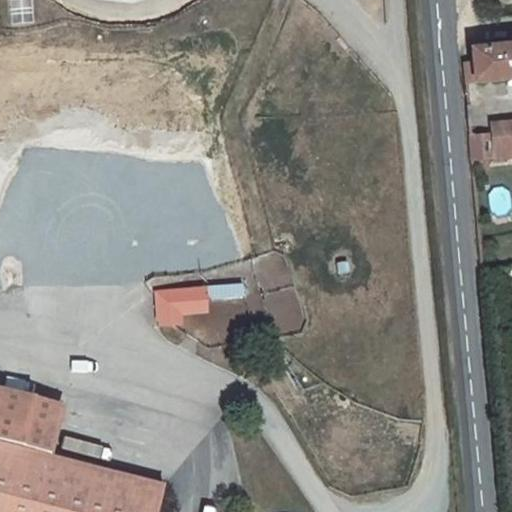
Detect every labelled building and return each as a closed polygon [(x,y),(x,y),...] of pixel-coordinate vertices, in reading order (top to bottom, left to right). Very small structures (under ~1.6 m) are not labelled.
[(511,44),(472,48),(475,81),(511,77),(511,44)] [(468,135),(470,158),(511,154),(511,119),(489,121),(490,132),(468,135)] [(156,294),(159,327),(175,325),(174,309),(206,308),(205,291),(156,294)] [(0,444),(47,457),(59,406),(37,400),(0,391),(0,444)] [(74,409),(70,420),(144,443),(147,432),(74,409)] [(0,511),(157,511),(164,486),(47,457),(0,444),(0,511)]
